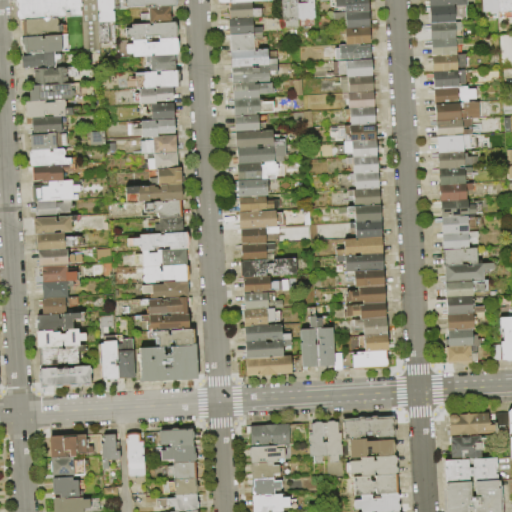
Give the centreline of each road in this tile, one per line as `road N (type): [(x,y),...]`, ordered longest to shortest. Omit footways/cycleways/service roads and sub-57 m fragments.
road 1 (residential): [(511,385),(0,415)]
road 2 (residential): [(395,0),(424,511)]
road 3 (residential): [(196,0),(225,511)]
road 4 (residential): [(24,511),(0,80)]
